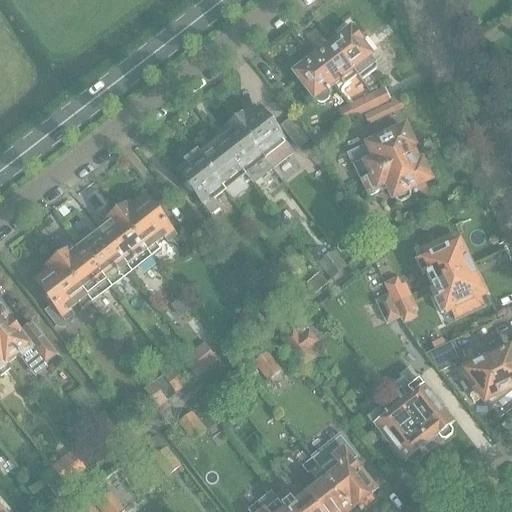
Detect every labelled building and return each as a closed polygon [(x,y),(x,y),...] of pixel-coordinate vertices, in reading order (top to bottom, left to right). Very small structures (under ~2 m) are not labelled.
[(332,44),(357,77),(357,76),(353,70),(358,66),(361,69),(363,70),(365,70),(366,70),(369,70),(370,69),(372,67),(373,65),(373,63),(372,60),(369,57),(371,56),(362,43),(363,42),(354,30),(352,31),(351,29),(332,44)] [(344,87),(357,77),(332,44),(313,58),(334,85),(339,80),(344,87)] [(328,89),(334,85),(313,58),(294,73),(314,99),(317,103),(320,104),(323,104),(325,103),(327,102),(329,101),(329,98),(330,95),(328,89)] [(364,100),(370,112),(392,103),(385,88),(371,95),(372,96),(364,100)] [(372,96),(371,95),(349,105),(351,107),(357,104),(362,116),(370,112),(364,100),(372,96)] [(351,107),(349,105),(339,110),(345,124),(362,116),(357,104),(351,107)] [(369,127),(396,115),(390,104),(364,116),(369,127)] [(237,123),(264,158),(284,143),(259,110),(250,117),(248,114),(237,123)] [(297,149),(305,142),(289,121),(280,128),(297,149)] [(272,168),(264,158),(237,123),(226,131),(227,133),(218,140),(252,184),(272,168)] [(359,182),(361,181),(414,156),(410,147),(414,146),(403,123),(344,150),(348,160),(359,182)] [(248,187),(252,184),(218,140),(201,153),(200,151),(197,153),(224,189),(240,177),(248,187)] [(211,199),(224,189),(197,153),(185,162),(188,165),(179,172),(203,203),(212,215),(219,209),(211,199)] [(414,156),(361,181),(369,198),(389,189),(393,198),(399,204),(411,199),(410,191),(431,181),(422,163),(418,164),(414,156)] [(119,213),(152,257),(159,251),(155,246),(165,239),(168,244),(176,238),(145,198),(132,208),(129,205),(119,213)] [(132,272),(152,257),(119,213),(106,223),(107,224),(99,230),(132,272)] [(112,287),(132,272),(99,230),(92,236),(89,232),(77,242),(112,287)] [(435,285),(472,268),(460,241),(455,243),(451,235),(421,250),(425,259),(419,261),(419,260),(415,262),(422,277),(429,273),(435,285)] [(92,303),(112,287),(77,242),(76,242),(79,246),(72,252),(70,250),(59,259),(92,303)] [(332,280),(348,267),(335,251),(319,264),(332,280)] [(82,310),(92,303),(59,259),(46,269),(49,272),(35,282),(54,306),(46,313),(58,328),(64,329),(72,323),(73,317),(74,317),(70,312),(78,305),(82,310)] [(450,311),(454,319),(484,305),(480,296),(484,294),(472,268),(435,285),(441,298),(434,302),(441,316),(444,314),(444,313),(450,311)] [(314,294),(324,286),(316,277),(307,285),(314,294)] [(394,304),(411,296),(406,285),(402,287),(398,279),(385,285),(390,296),(394,304)] [(401,319),(394,304),(390,296),(376,302),(387,325),(401,319)] [(401,319),(404,325),(417,319),(413,310),(417,309),(411,296),(394,304),(401,319)] [(274,326),(278,323),(263,303),(259,306),(274,326)] [(33,323),(19,334),(1,310),(0,310),(0,356),(8,367),(20,357),(35,376),(48,366),(44,361),(56,353),(33,323)] [(267,325),(259,313),(250,319),(259,331),(267,325)] [(300,338),(292,329),(291,328),(280,337),(304,368),(316,358),(300,338)] [(424,356),(438,374),(463,362),(454,342),(424,356)] [(207,369),(218,362),(204,344),(194,352),(207,369)] [(503,353),(461,372),(476,388),(479,386),(485,401),(486,400),(490,409),(511,392),(511,350),(511,348),(503,352),(503,353)] [(195,378),(207,369),(194,352),(182,361),(195,378)] [(266,353),(253,364),(269,382),(282,372),(266,353)] [(11,370),(8,367),(0,356),(0,377),(1,378),(11,370)] [(187,386),(169,363),(168,362),(157,370),(163,378),(154,384),(167,402),(187,386)] [(425,389),(424,390),(409,371),(402,377),(411,389),(408,391),(414,398),(400,408),(434,451),(453,436),(453,431),(450,427),(453,425),(425,389)] [(222,385),(223,386),(231,396),(239,390),(230,379),(222,385)] [(150,415),(167,402),(154,384),(144,392),(151,400),(143,406),(150,415)] [(219,407),(210,396),(209,394),(201,401),(211,414),(219,407)] [(415,466),(434,451),(400,408),(387,419),(381,412),(371,420),(404,463),(407,461),(410,465),(415,466)] [(193,414),(179,424),(193,443),(207,432),(193,414)] [(97,431),(114,454),(126,444),(109,422),(97,431)] [(181,468),(166,448),(158,437),(147,445),(156,455),(152,458),(168,478),(181,468)] [(341,449),(342,448),(336,442),(328,448),(334,455),(330,457),(340,470),(328,479),(353,511),(357,508),(360,511),(375,500),(371,496),(375,492),(359,472),(360,472),(352,461),(351,462),(341,449)] [(52,469),(65,486),(86,470),(73,453),(52,469)] [(351,511),(353,511),(328,479),(312,459),(302,467),(308,475),(310,474),(319,486),(308,495),(320,511),(351,511)] [(57,498),(67,491),(56,476),(46,484),(57,498)] [(277,498),(283,506),(287,511),(320,511),(308,495),(295,479),(281,489),(284,493),(277,498)] [(123,511),(110,494),(97,504),(103,511),(123,511)] [(78,511),(96,511),(89,503),(78,511)]
